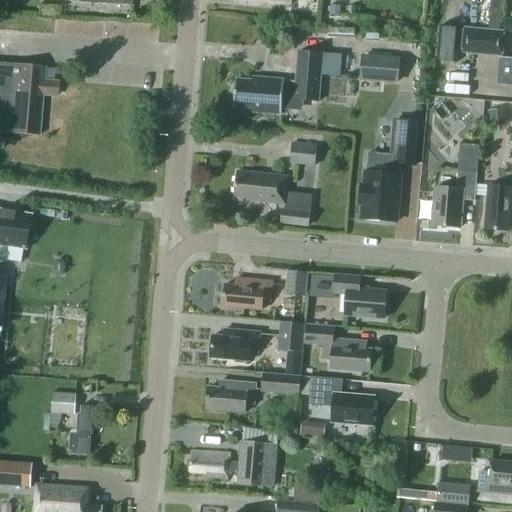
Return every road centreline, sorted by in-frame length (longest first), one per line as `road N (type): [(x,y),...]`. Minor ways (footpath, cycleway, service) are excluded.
road 1 (unclassified): [(150,511),(175,242)]
road 2 (residential): [(440,261),(175,242)]
road 3 (unclassified): [(175,242),(189,0)]
road 4 (residential): [(511,438),(455,433),(434,420),(440,261)]
